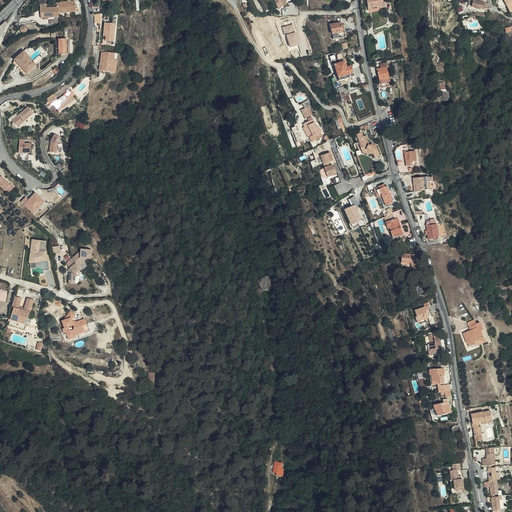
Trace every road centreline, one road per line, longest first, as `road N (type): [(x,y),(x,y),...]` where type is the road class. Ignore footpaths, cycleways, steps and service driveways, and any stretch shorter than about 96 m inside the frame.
road 1 (residential): [(356,0),(385,137),(447,320),(479,511)]
road 2 (residential): [(0,101),(59,83),(77,68),(90,35),(87,0)]
road 3 (residential): [(0,141),(20,171),(48,185),(55,173),(43,139),(56,125)]
